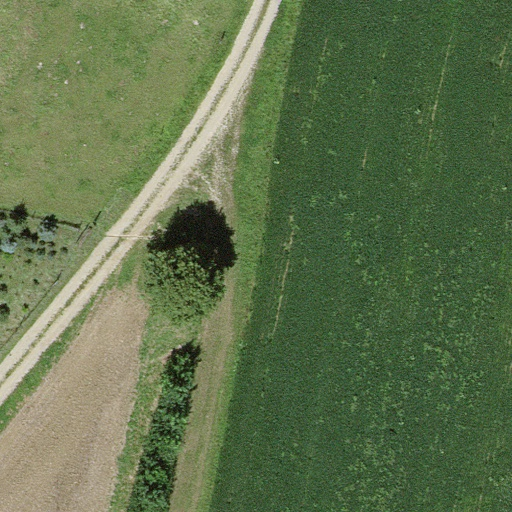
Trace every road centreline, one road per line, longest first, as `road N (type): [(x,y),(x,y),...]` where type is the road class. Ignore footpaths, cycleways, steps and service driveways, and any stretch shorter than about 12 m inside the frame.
road 1 (track): [(0,388),(229,93),(266,0)]
road 2 (track): [(229,93),(222,300),(174,511)]
